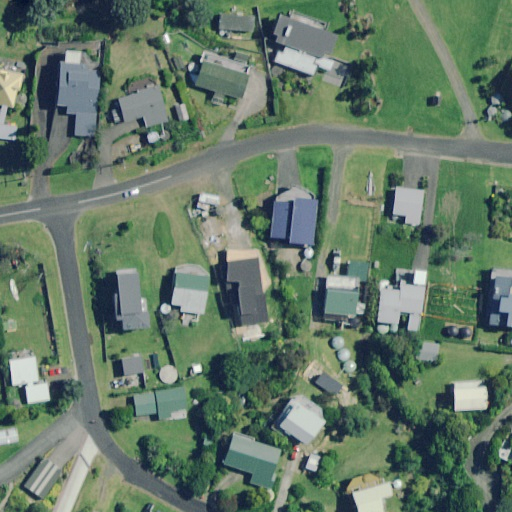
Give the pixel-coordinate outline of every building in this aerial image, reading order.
[(252,33),(253,18),(221,16),(220,30),(252,33)] [(352,68),(332,61),(326,59),(334,37),(277,17),(269,42),(280,46),(274,63),(313,76),(314,77),(345,88),(352,68)] [(88,66),(78,65),(79,54),(64,53),(63,64),(58,63),(54,107),(67,108),(66,115),(76,115),(74,136),(94,138),(99,72),(88,71),(88,66)] [(194,89),(212,93),(210,103),(221,106),(224,96),(241,101),(249,69),(245,67),(247,59),(227,54),(223,69),(201,64),(194,89)] [(182,57),(174,60),(178,73),(186,70),(182,57)] [(0,105),(1,106),(0,109),(0,139),(15,141),(16,127),(4,126),(8,107),(12,108),(17,84),(20,85),(22,76),(0,71),(0,105)] [(167,122),(157,87),(117,98),(124,123),(143,118),(145,128),(167,122)] [(511,114),(511,111),(503,108),(506,99),(494,94),(485,114),(494,117),(508,123),(511,114)] [(187,121),(183,103),(175,105),(179,122),(187,121)] [(275,204),(271,204),(269,239),(286,240),(286,245),(312,246),(314,201),(313,201),(311,199),(310,196),(307,194),(305,192),(302,191),(299,190),(296,189),(293,189),(290,189),(287,190),(284,191),(281,193),(279,195),(277,197),(275,200),(275,204)] [(422,192),(394,189),(391,223),(418,226),(422,192)] [(217,238),(210,220),(202,223),(208,241),(217,238)] [(241,307),(257,307),(257,299),(255,299),(256,251),(227,251),(226,298),(242,299),(241,307)] [(173,270),(170,306),(178,307),(177,314),(185,315),(184,327),(193,327),(193,322),(199,323),(200,315),(203,315),(206,272),(203,272),(201,270),(199,269),(197,268),(195,267),(193,266),(191,266),(189,266),(187,265),(185,266),(182,266),(180,266),(178,267),(176,268),(174,269),(173,270)] [(424,273),(396,270),(395,284),(379,282),(375,323),(395,325),(397,312),(407,314),(405,332),(417,333),(424,273)] [(511,328),(511,273),(490,272),(489,285),(486,327),(511,328)] [(138,299),(135,274),(115,276),(117,296),(112,296),(114,317),(119,316),(120,332),(147,329),(144,299),(138,299)] [(326,288),(323,314),(322,320),(334,321),(335,316),(353,318),(356,288),(357,281),(325,277),(324,282),(319,281),(318,288),(326,288)] [(437,345),(419,344),(419,362),(437,363),(437,345)] [(32,383),(37,382),(33,358),(8,362),(12,387),(25,384),(26,387),(28,405),(49,402),(46,384),(33,386),(32,383)] [(176,366),(159,370),(163,386),(180,382),(176,366)] [(485,410),(483,382),(451,384),(453,412),(485,410)] [(187,419),(182,389),(133,397),(137,418),(158,414),(159,421),(170,420),(171,422),(187,419)] [(300,397),(292,398),(271,429),(302,451),(321,423),(319,411),(300,397)] [(0,446),(17,443),(15,429),(0,432),(0,446)] [(216,432),(207,430),(202,446),(211,449),(216,432)] [(280,451),(231,436),(222,466),(251,475),(248,484),(271,491),(276,475),(273,474),(280,451)] [(320,457),(311,454),(305,470),(314,473),(320,457)] [(63,472),(49,463),(29,491),(43,500),(63,472)] [(391,497),(387,484),(350,495),(355,511),(381,511),(378,501),(391,497)]
